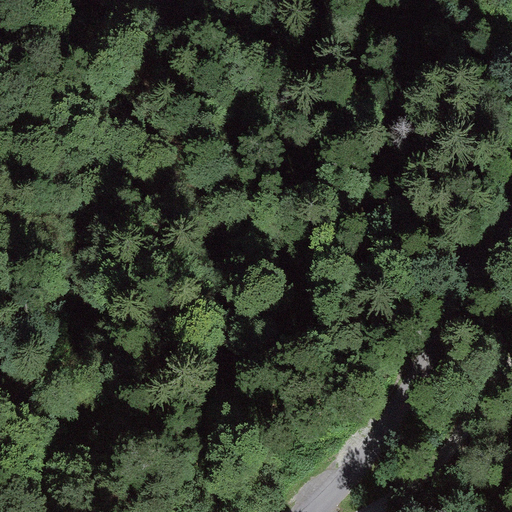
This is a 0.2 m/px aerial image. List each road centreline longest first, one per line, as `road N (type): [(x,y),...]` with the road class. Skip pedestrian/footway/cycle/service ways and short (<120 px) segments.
road 1 (unclassified): [(313,511),(511,219)]
road 2 (track): [(511,365),(414,484),(370,511)]
